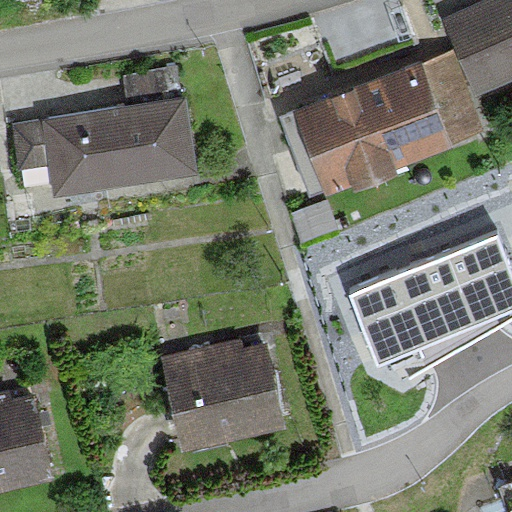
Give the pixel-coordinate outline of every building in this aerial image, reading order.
[(511,0),(481,0),(442,17),(475,93),(511,77),(511,0)] [(424,64),(454,144),(485,132),(455,52),(424,64)] [(423,61),(281,116),(311,195),(326,189),(329,195),(353,185),(355,190),(398,173),(396,169),(454,144),(424,64),(423,61)] [(130,105),(183,96),(178,65),(124,74),(130,105)] [(50,168),(55,197),(199,174),(187,96),(183,96),(130,105),(13,123),(21,172),(50,168)] [(511,268),(498,237),(350,295),(377,364),(421,347),(430,369),(511,318),(511,268)] [(162,356),(184,451),(288,428),(270,346),(244,351),(241,338),(162,356)] [(0,389),(0,491),(52,479),(33,398),(10,404),(6,388),(0,389)] [(511,511),(511,485),(502,489),(511,511)]
